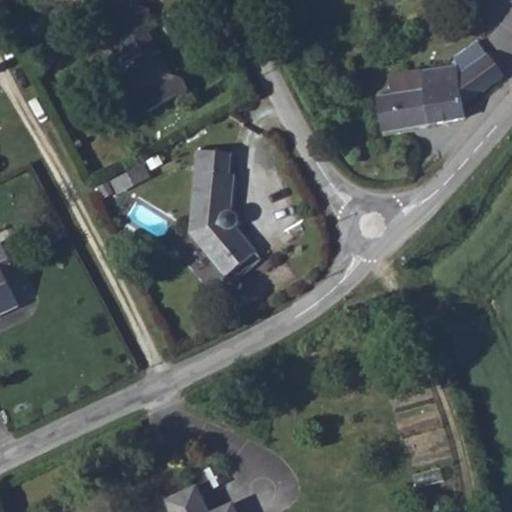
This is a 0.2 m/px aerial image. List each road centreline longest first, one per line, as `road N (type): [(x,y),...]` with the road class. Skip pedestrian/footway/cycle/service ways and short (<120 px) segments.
road 1 (residential): [(162,379),(0,63)]
road 2 (track): [(471,511),(443,392),(374,225)]
road 3 (unclassified): [(162,379),(310,304),(349,274),(374,225)]
road 4 (unclassified): [(231,0),(334,186),(374,225)]
road 5 (unclassified): [(374,225),(416,205),(511,101)]
road 6 (unclassified): [(0,458),(162,379)]
